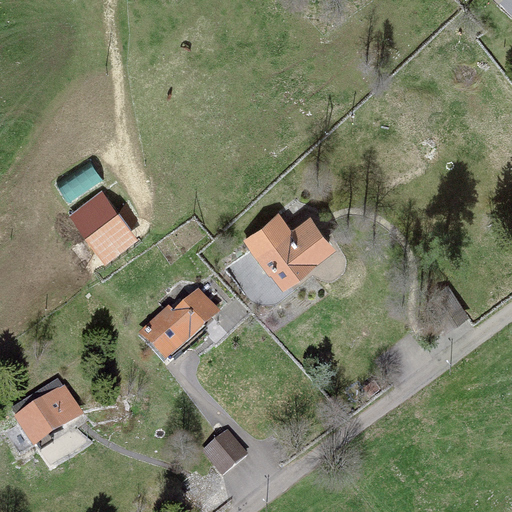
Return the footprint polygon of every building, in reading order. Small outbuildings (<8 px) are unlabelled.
[(126,205),(117,212),(102,192),(74,213),(102,250),(127,231),(125,229),(136,220),(126,205)] [(290,236),(277,216),(245,240),(269,271),(274,267),(283,279),(327,244),(309,221),(290,236)] [(447,288),(429,299),(446,326),(464,314),(447,288)] [(214,314),(198,296),(172,319),(168,314),(144,334),(170,362),(205,330),(202,326),(214,314)] [(57,382),(12,410),(30,439),(43,430),(46,435),(77,415),(57,382)] [(227,433),(215,443),(234,466),(246,456),(227,433)] [(222,475),(234,466),(215,443),(204,452),(222,475)]
